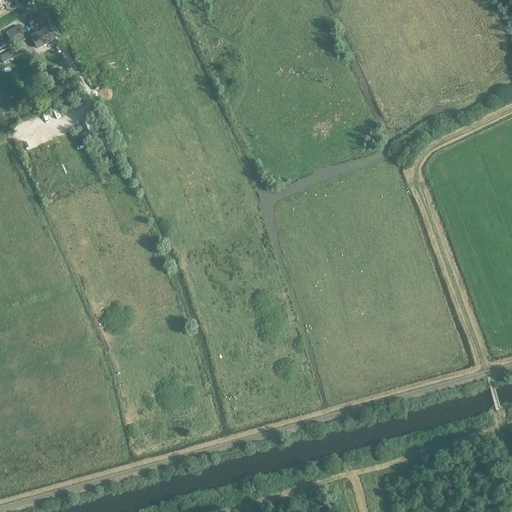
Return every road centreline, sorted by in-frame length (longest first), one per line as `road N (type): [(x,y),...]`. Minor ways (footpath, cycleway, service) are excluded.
road 1 (track): [(511,425),(219,511)]
road 2 (track): [(111,87),(124,125),(180,174),(196,218),(214,233),(231,232)]
road 3 (track): [(88,98),(134,76),(144,60),(124,24),(94,0)]
